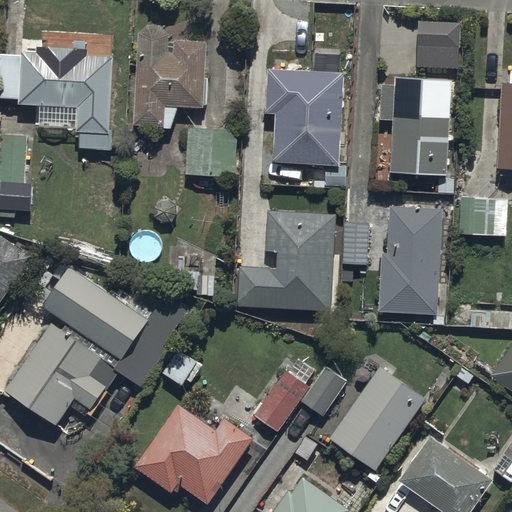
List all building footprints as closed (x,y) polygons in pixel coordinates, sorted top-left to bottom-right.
[(424,19),(421,70),(460,72),(463,21),(424,19)] [(210,48),(173,46),(175,28),(141,26),(135,130),(168,132),(169,110),(206,112),(210,48)] [(81,138),(114,139),(117,51),(83,50),(25,49),(23,111),(82,113),(81,138)] [(278,168),(344,172),(350,80),(283,76),(271,75),(268,118),(281,118),(278,168)] [(394,177),(450,181),(456,86),(400,83),(394,177)] [(511,175),(511,89),(506,89),(500,175),(511,175)] [(188,181),(239,184),(242,136),(191,132),(188,181)] [(29,137),(0,136),(0,147),(0,187),(28,189),(29,137)] [(511,205),(460,202),(458,239),(508,242),(511,205)] [(381,316),(442,320),(448,213),(388,209),(381,316)] [(266,310),(336,315),(342,219),(272,215),(269,269),(245,267),(242,309),(266,310)] [(365,268),(368,222),(349,221),(346,267),(365,268)] [(2,241),(0,244),(0,312),(35,264),(2,241)] [(46,311),(62,323),(9,397),(58,432),(79,402),(97,414),(123,378),(140,390),(191,317),(169,301),(152,325),(75,271),(46,311)] [(511,353),(493,380),(511,392),(511,353)] [(352,384),(331,369),(304,407),(325,422),(352,384)] [(383,370),(331,443),(378,476),(430,403),(383,370)] [(257,418),(281,435),(311,393),(287,376),(257,418)] [(229,423),(218,438),(181,411),(138,470),(179,499),(185,490),(213,510),(259,445),(229,423)] [(402,486),(439,511),(476,511),(495,486),(433,442),(402,486)] [(349,511),(308,482),(286,511),(349,511)]
